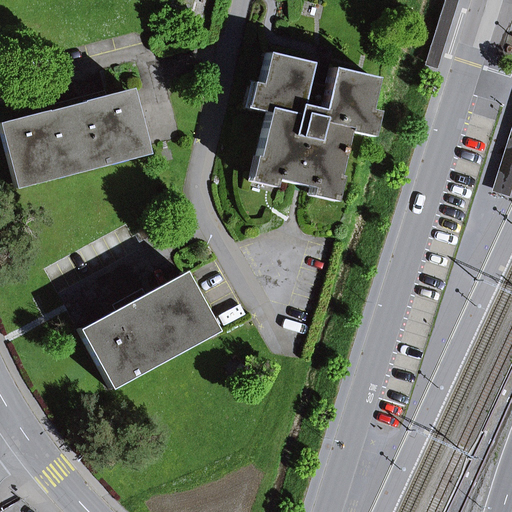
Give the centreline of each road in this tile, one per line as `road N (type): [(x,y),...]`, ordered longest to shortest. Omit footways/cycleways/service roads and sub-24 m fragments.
road 1 (residential): [(488,0),(327,511)]
road 2 (residential): [(241,0),(200,187),(205,212),(276,337)]
